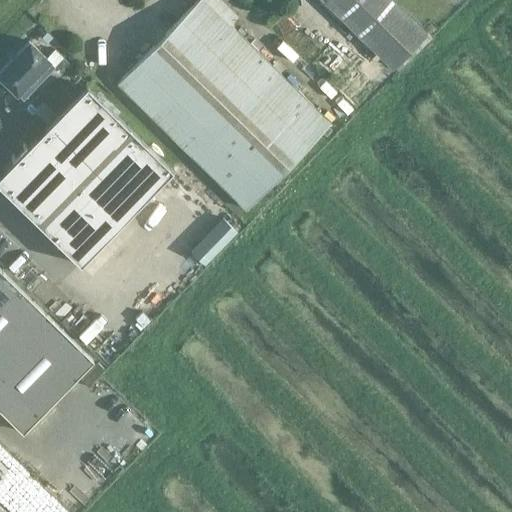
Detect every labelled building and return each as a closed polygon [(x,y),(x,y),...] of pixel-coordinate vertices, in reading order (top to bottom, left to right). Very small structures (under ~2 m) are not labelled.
[(203,0),(197,0),(116,83),(245,209),(329,123),(229,25),(203,0)] [(321,0),(392,68),(426,33),(392,0),(321,0)] [(84,41),(83,23),(72,23),(72,42),(84,41)] [(46,32),(39,39),(45,44),(51,38),(46,32)] [(48,61),(28,41),(0,70),(0,78),(16,94),(22,100),(31,90),(26,84),(48,61)] [(333,77),(348,69),(335,43),(320,50),(333,77)] [(359,75),(342,91),(356,105),(373,88),(359,75)] [(0,173),(0,187),(79,265),(171,170),(85,86),(0,173)] [(0,269),(0,411),(22,432),(92,360),(0,269)]
